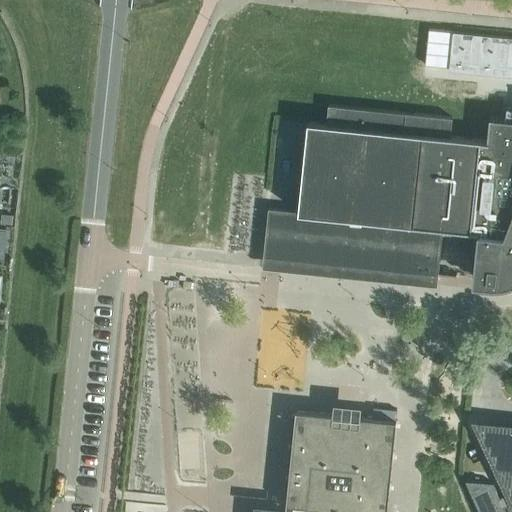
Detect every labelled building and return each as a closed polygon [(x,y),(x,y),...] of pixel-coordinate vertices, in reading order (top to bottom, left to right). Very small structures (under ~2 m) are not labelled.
[(449,67),(452,33),(427,30),(423,65),(449,67)] [(511,76),(511,37),(452,31),(448,70),(511,76)] [(298,210),(268,207),(263,253),(262,253),(262,255),(293,258),(293,257),(416,270),(416,271),(456,275),(456,273),(438,271),(442,233),(443,225),(413,222),(422,132),(403,130),(405,112),(328,104),(326,122),(307,120),(298,210)] [(443,225),(442,233),(458,234),(469,236),(480,139),(450,136),(452,117),(405,112),(403,130),(422,132),(413,222),(443,225)] [(511,118),(489,116),(487,140),(480,139),(469,236),(477,237),(471,283),(492,285),(497,285),(500,285),(504,284),(506,284),(511,282),(511,118)] [(253,309),(326,313),(327,285),(254,282),(253,309)] [(386,511),(396,419),(296,409),(286,505),(291,506),(290,511),(386,511)] [(511,434),(478,430),(511,505),(511,434)]
